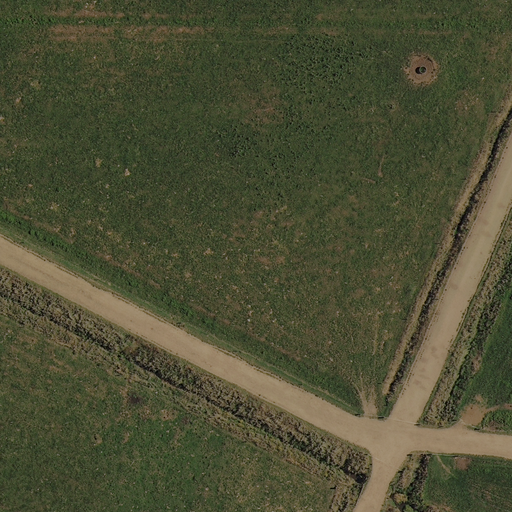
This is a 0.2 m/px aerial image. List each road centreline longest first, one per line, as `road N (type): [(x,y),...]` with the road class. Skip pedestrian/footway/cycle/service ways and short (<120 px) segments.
road 1 (track): [(511,440),(430,432),(0,227)]
road 2 (track): [(394,511),(511,245)]
